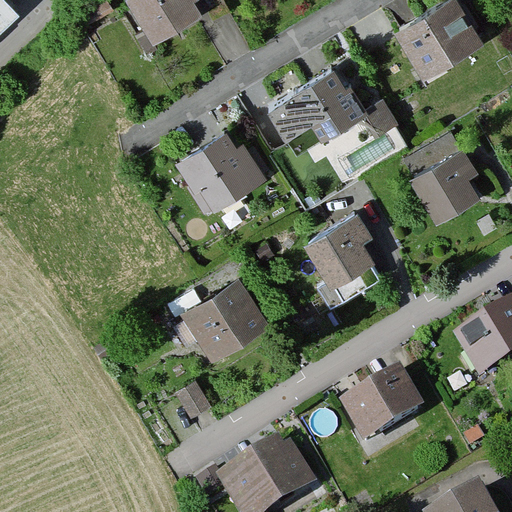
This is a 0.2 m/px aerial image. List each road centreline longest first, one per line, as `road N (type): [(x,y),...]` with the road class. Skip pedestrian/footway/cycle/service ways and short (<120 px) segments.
road 1 (residential): [(511,260),(231,429)]
road 2 (residential): [(372,0),(148,135)]
